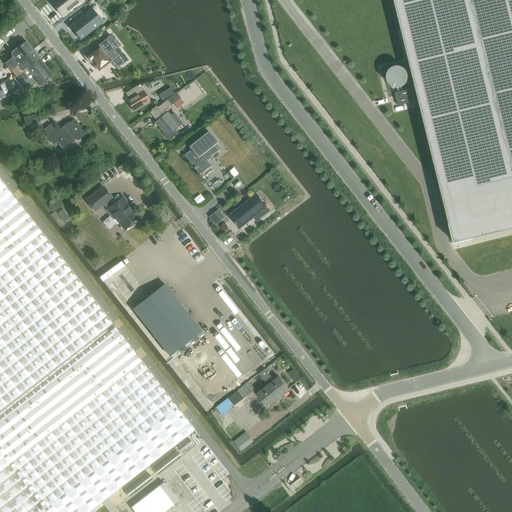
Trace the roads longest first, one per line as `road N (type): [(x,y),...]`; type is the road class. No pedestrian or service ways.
road 1 (residential): [(350,418),(22,0)]
road 2 (unclassified): [(487,366),(270,76),(248,0)]
road 3 (unclassified): [(487,366),(385,393),(350,418)]
